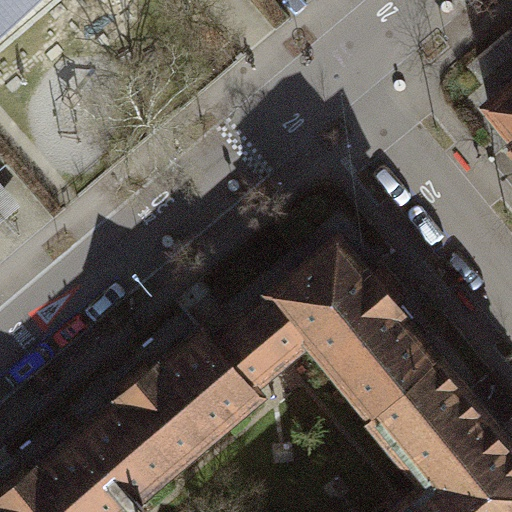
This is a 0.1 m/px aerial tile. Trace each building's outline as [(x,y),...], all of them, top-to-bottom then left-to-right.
[(0,0),(0,50),(58,0),(0,0)] [(511,84),(489,105),(511,132),(511,84)] [(279,361),(309,335),(370,411),(434,352),(393,304),(401,297),(379,271),(373,277),(338,236),(242,317),(279,361)] [(251,384),(279,361),(242,317),(214,340),(203,327),(152,369),(147,363),(122,385),(128,391),(79,432),(135,498),(259,394),(251,384)] [(370,411),(430,484),(412,498),(424,511),(511,511),(511,444),(434,352),(370,411)] [(0,511),(118,511),(135,498),(79,432),(30,474),(25,467),(0,488),(6,495),(0,499),(0,511)] [(424,511),(412,498),(395,511),(424,511)]
